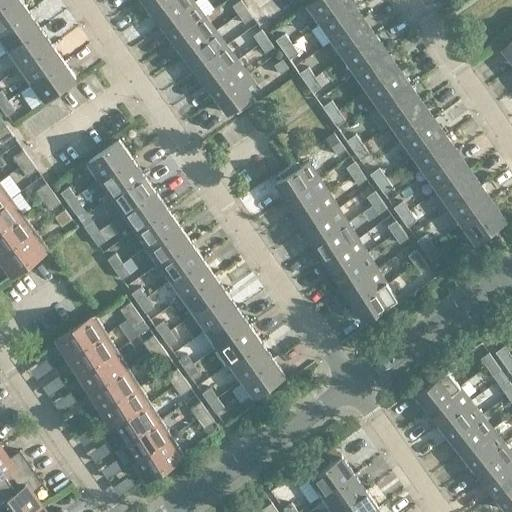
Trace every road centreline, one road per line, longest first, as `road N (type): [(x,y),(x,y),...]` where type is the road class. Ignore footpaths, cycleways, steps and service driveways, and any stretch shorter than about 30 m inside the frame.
road 1 (residential): [(350,387),(85,0)]
road 2 (residential): [(171,511),(350,387)]
road 3 (residential): [(112,511),(0,350)]
road 4 (residential): [(350,387),(511,276)]
road 5 (residential): [(511,147),(409,0)]
road 6 (residential): [(438,511),(350,387)]
